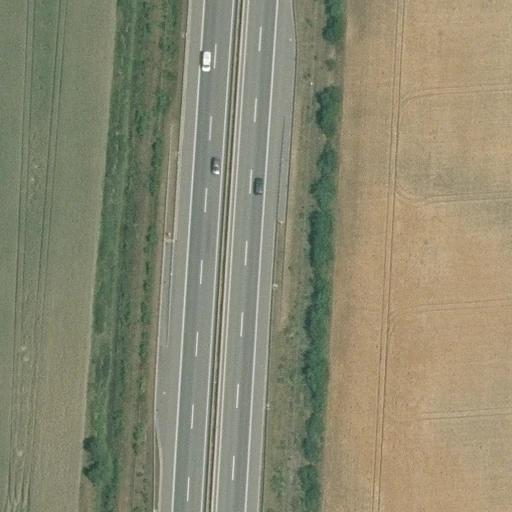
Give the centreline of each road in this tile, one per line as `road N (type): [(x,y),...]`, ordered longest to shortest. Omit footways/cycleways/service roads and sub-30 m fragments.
road 1 (motorway): [(222,0),(187,511)]
road 2 (motorway): [(232,511),(265,0)]
